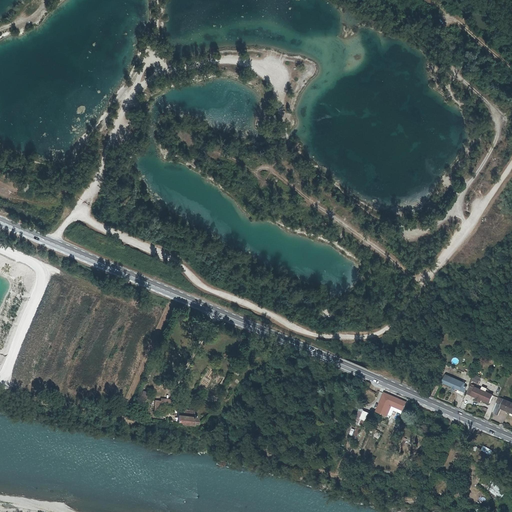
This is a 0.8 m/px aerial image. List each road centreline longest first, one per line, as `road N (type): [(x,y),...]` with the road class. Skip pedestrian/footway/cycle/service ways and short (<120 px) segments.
road 1 (secondary): [(0,221),(511,438)]
road 2 (track): [(511,164),(399,318),(354,337),(298,329),(197,284),(167,256),(74,214)]
road 3 (track): [(74,214),(105,165),(135,87),(154,75),(216,62),(257,67),(271,72),(283,117)]
road 4 (track): [(421,282),(273,171),(250,170),(183,140)]
road 5 (track): [(468,224),(456,212),(461,194),(495,141),(497,121),(455,66)]
road 6 (unclassified): [(0,363),(37,276),(27,259),(0,248)]
road 7 (track): [(0,395),(118,419)]
